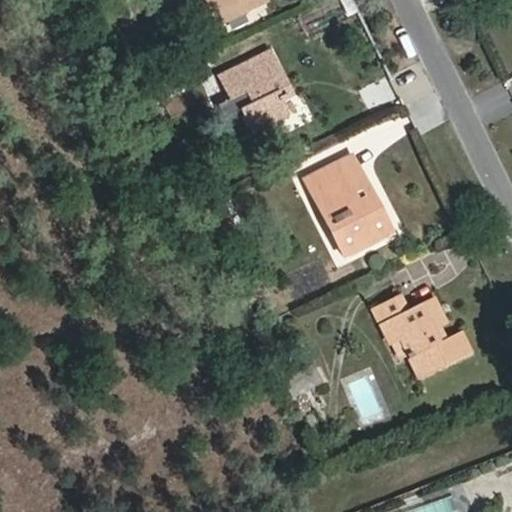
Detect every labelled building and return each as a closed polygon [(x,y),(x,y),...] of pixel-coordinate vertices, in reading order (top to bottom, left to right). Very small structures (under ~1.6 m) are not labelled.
[(255,6),(251,0),(204,0),(216,25),(255,6)] [(288,85),(270,49),(233,68),(243,88),(251,104),(238,110),(250,135),(290,115),(280,96),(277,91),(288,85)] [(243,88),(233,68),(217,77),(227,96),(243,88)] [(280,96),(291,90),(288,85),(277,91),(280,96)] [(171,118),(192,107),(183,91),(162,101),(171,118)] [(390,234),(351,156),(305,179),(312,195),(318,192),(333,223),(328,226),(344,257),(390,234)] [(333,223),(318,192),(312,195),(328,226),(333,223)] [(233,227),(222,204),(203,213),(214,237),(233,227)] [(471,354),(459,332),(438,342),(432,331),(419,304),(406,310),(398,295),(372,308),(391,345),(400,340),(408,356),(420,380),(471,354)] [(446,324),(432,297),(419,304),(432,331),(446,324)] [(408,356),(400,340),(391,345),(398,361),(408,356)] [(293,397),(322,381),(313,365),(284,380),(293,397)] [(457,511),(450,494),(405,511),(457,511)]
